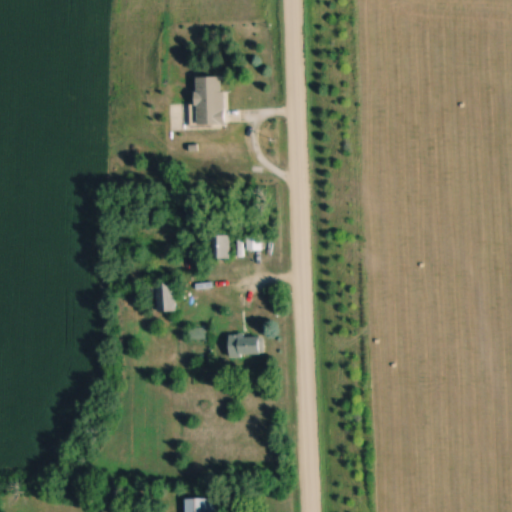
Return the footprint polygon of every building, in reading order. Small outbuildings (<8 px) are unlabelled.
[(197,78),(197,126),(225,126),(225,78),(197,78)] [(211,259),(231,259),(231,236),(211,236),(211,259)] [(249,250),(262,251),(262,237),(250,236),(249,250)] [(148,313),(177,313),(177,286),(148,286),(148,313)] [(191,330),(191,341),(206,341),(206,330),(191,330)] [(265,357),(265,336),(231,336),(231,357),(265,357)] [(187,511),(218,511),(219,500),(187,500),(187,511)]
